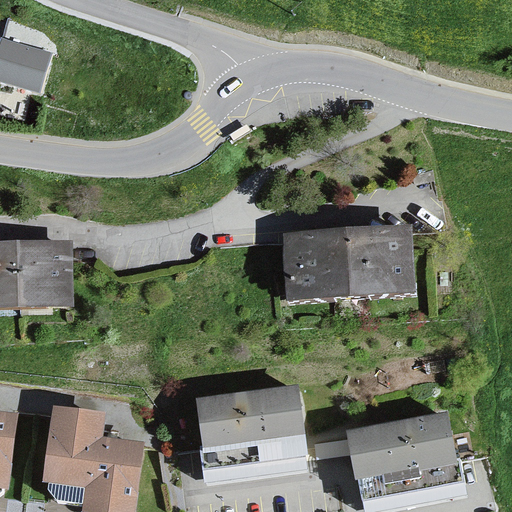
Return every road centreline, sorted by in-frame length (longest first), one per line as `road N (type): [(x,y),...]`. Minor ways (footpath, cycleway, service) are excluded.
road 1 (tertiary): [(248,78),(220,95),(189,138),(150,156),(79,160),(0,149)]
road 2 (residential): [(511,116),(326,70),(248,78)]
road 3 (tertiary): [(77,0),(214,45),(248,78)]
